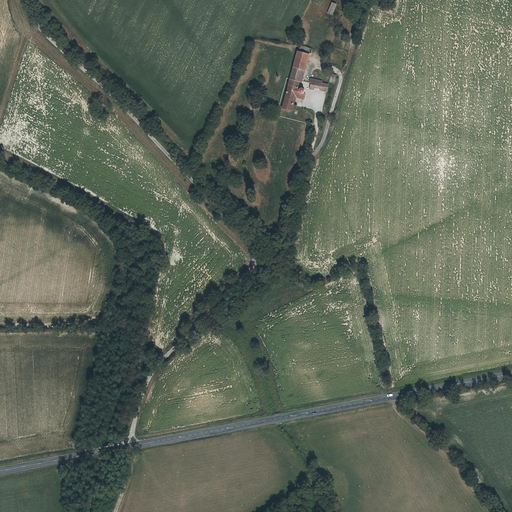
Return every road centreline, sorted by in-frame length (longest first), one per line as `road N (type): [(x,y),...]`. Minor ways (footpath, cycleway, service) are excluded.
road 1 (unclassified): [(24,0),(35,25),(110,94),(253,251),(249,270),(138,392),(132,445)]
road 2 (secondary): [(132,445),(511,374)]
road 3 (secondary): [(0,470),(132,445)]
